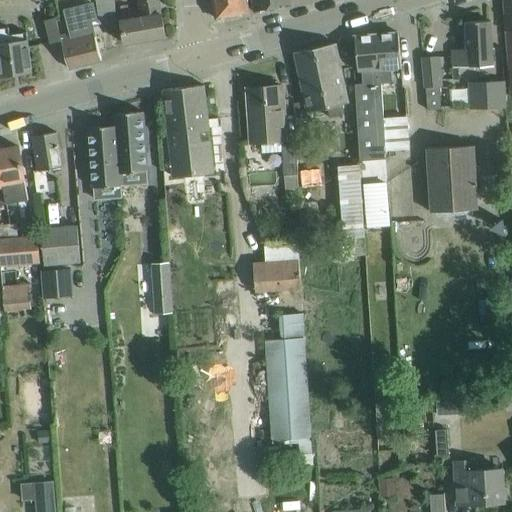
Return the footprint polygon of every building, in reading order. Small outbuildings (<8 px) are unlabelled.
[(96,0),(99,24),(117,22),(114,0),(96,0)] [(119,10),(122,24),(125,44),(165,37),(159,0),(138,0),(140,7),(128,9),(128,5),(120,6),(121,10),(119,10)] [(213,0),(216,19),(248,13),(246,0),(213,0)] [(252,0),(255,12),(292,6),(290,0),(252,0)] [(71,34),(61,37),(64,49),(69,68),(101,60),(100,53),(97,41),(92,22),(98,21),(93,3),(64,11),(71,34)] [(454,69),(494,66),(491,21),(466,22),(468,49),(453,50),(454,69)] [(0,28),(0,76),(32,72),(27,32),(9,34),(9,27),(0,28)] [(378,34),(381,84),(393,83),(392,68),(401,67),(400,53),(398,33),(378,34)] [(381,84),(378,34),(355,36),(358,71),(362,71),(363,83),(355,84),(356,104),(360,160),(385,159),(381,84)] [(349,102),(339,63),(335,43),(295,52),(299,71),(308,112),(349,102)] [(441,55),(422,56),(423,86),(442,86),(441,55)] [(481,108),(507,106),(505,83),(479,85),(481,108)] [(204,85),(164,89),(173,176),(167,177),(170,215),(227,210),(224,170),(214,171),(204,85)] [(282,86),(248,88),(249,108),(251,142),(261,141),(262,154),(282,152),(282,145),(282,140),(286,139),(283,106),(282,86)] [(383,95),(386,150),(408,149),(407,118),(397,118),(395,95),(383,95)] [(121,185),(147,183),(146,171),(147,171),(143,111),(115,114),(116,126),(121,185)] [(116,126),(89,128),(93,188),(94,188),(95,200),(122,198),(121,185),(116,126)] [(62,167),(60,152),(57,132),(34,136),(37,156),(39,171),(62,167)] [(295,144),(282,145),(282,152),(284,175),(297,174),(295,144)] [(431,212),(478,209),(474,145),(427,148),(431,212)] [(19,147),(0,149),(0,166),(7,203),(17,201),(14,184),(25,182),(19,147)] [(358,163),(338,165),(342,238),(363,236),(358,163)] [(323,185),(322,168),(302,170),(303,187),(323,185)] [(37,192),(49,191),(47,178),(35,180),(37,192)] [(0,262),(0,265),(40,262),(38,236),(18,238),(17,223),(0,224),(0,262)] [(81,262),(78,226),(44,229),(47,265),(81,262)] [(255,292),(302,288),(298,238),(263,240),(265,262),(253,262),(255,292)] [(169,263),(153,264),(156,313),(172,312),(169,263)] [(43,270),(45,298),(73,296),(71,268),(43,270)] [(17,285),(2,286),(4,310),(31,307),(29,284),(17,285)] [(273,440),(311,437),(302,314),(280,315),(281,339),(265,340),(273,440)] [(437,416),(450,416),(450,403),(437,403),(437,416)] [(438,457),(449,457),(448,428),(437,428),(438,457)] [(49,430),(37,431),(38,443),(50,442),(49,430)] [(201,511),(231,511),(230,480),(224,481),(223,466),(232,465),(230,432),(180,434),(181,452),(199,451),(201,511)] [(430,458),(429,433),(407,434),(408,459),(430,458)] [(455,461),(456,485),(457,505),(505,502),(502,469),(476,471),(475,460),(455,461)] [(381,497),(397,496),(396,479),(381,479),(381,497)] [(22,482),(23,499),(36,498),(37,511),(55,511),(54,480),(22,482)] [(445,511),(445,494),(430,495),(431,511),(445,511)]
